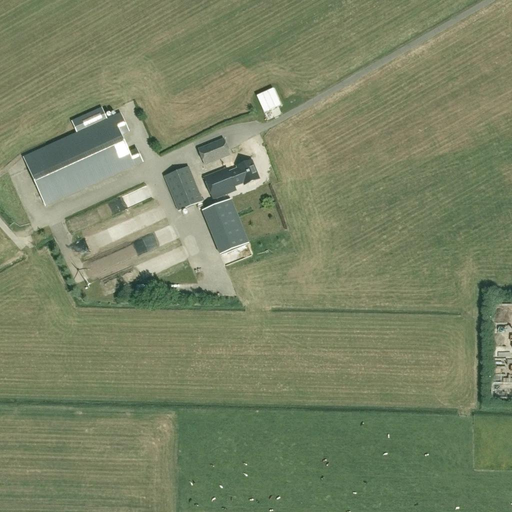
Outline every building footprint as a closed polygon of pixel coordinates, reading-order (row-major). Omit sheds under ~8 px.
[(45,205),(142,162),(136,150),(129,153),(121,136),(129,133),(121,115),(107,121),(101,108),(72,122),(78,135),(24,159),(45,205)] [(229,155),(230,155),(224,140),(198,151),(204,165),(220,159),(219,155),(228,152),(229,155)] [(259,180),(251,162),(237,167),(238,169),(229,173),(234,188),(244,184),(244,186),(259,180)] [(178,212),(202,202),(188,168),(164,177),(178,212)] [(232,199),(204,211),(222,255),(250,244),(232,199)]
